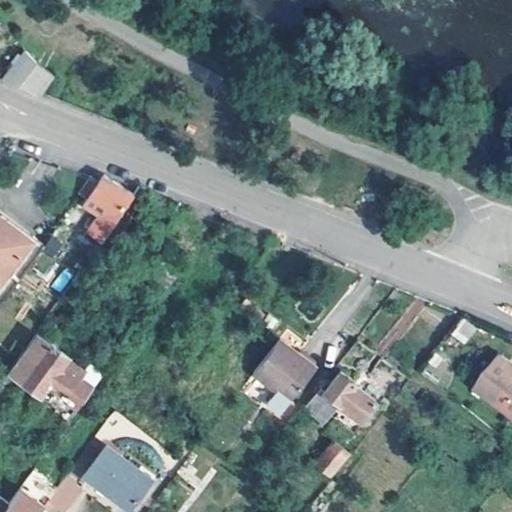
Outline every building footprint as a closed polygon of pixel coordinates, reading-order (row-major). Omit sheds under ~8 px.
[(0,80),(0,84),(15,90),(35,64),(23,53),(0,80)] [(35,64),(15,90),(35,97),(50,75),(35,64)] [(128,196),(100,175),(94,184),(88,179),(65,212),(71,217),(67,221),(82,232),(72,246),(85,256),(116,213),(128,196)] [(28,241),(0,219),(0,286),(8,292),(41,246),(31,238),(28,241)] [(171,272),(158,262),(145,278),(158,288),(171,272)] [(71,277),(62,270),(55,281),(63,287),(71,277)] [(463,318),(452,335),(464,344),(476,327),(463,318)] [(63,358),(30,333),(3,373),(36,397),(42,387),(73,409),(90,388),(75,378),(57,366),(63,358)] [(314,369),(278,341),(251,375),(273,393),(264,405),(277,417),(314,369)] [(511,363),(497,351),(471,384),(511,418),(511,363)] [(423,372),(438,381),(449,362),(434,353),(423,372)] [(81,370),(63,358),(57,366),(75,378),(81,370)] [(353,381),(341,372),(325,394),(358,419),(371,399),(351,384),(353,381)] [(344,452),(330,441),(318,453),(314,451),(310,455),(313,459),(310,461),(324,474),(344,452)] [(102,445),(81,473),(129,510),(145,485),(116,462),(119,457),(102,445)] [(0,511),(36,511),(38,510),(51,492),(25,473),(4,502),(0,499),(0,511)]
